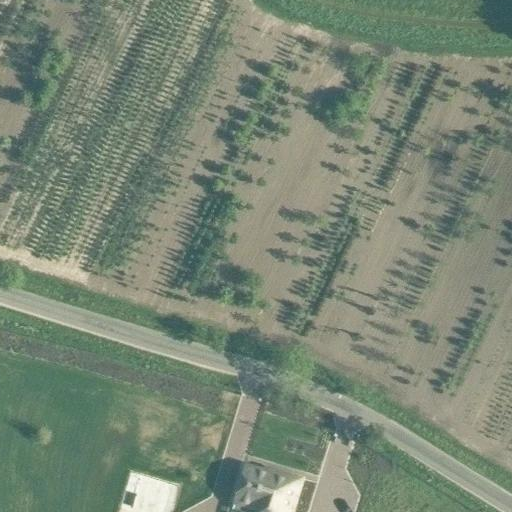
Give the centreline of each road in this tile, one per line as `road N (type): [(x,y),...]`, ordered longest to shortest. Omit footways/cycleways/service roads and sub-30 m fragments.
road 1 (tertiary): [(511,506),(319,395),(0,295)]
road 2 (track): [(511,25),(434,22),(300,0)]
